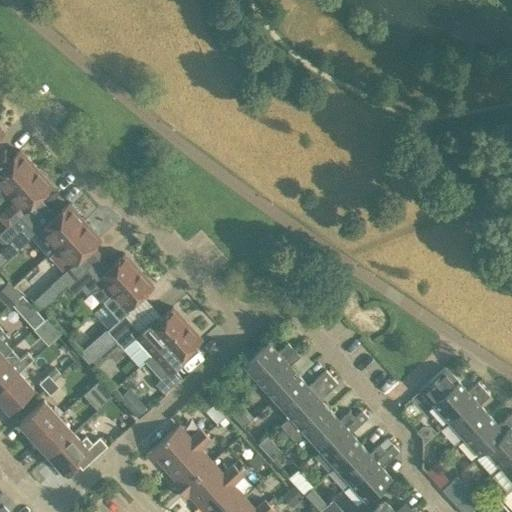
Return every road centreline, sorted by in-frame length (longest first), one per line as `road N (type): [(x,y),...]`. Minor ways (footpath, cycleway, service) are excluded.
road 1 (residential): [(0,84),(99,192),(131,196),(240,318)]
road 2 (residential): [(240,318),(294,314),(409,437),(408,481),(435,511)]
road 3 (residential): [(107,459),(233,343),(240,318)]
